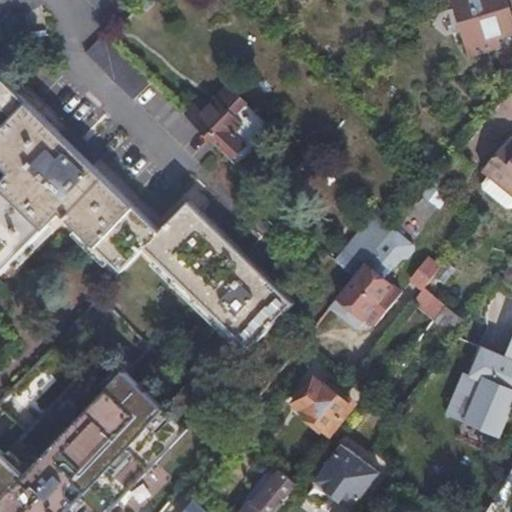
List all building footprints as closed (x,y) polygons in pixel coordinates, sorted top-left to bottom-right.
[(460,0),(472,41),(493,35),(511,28),(511,23),(504,0),(460,0)] [(89,51),(137,98),(155,80),(106,34),(89,51)] [(493,35),(472,41),(477,56),(497,51),(493,35)] [(190,201),(168,222),(161,230),(3,71),(0,74),(0,159),(12,171),(0,183),(0,272),(1,274),(64,210),(123,268),(147,244),(252,348),(273,325),(295,303),(190,201)] [(205,97),(189,114),(241,164),(264,139),(247,123),(259,110),(232,84),(212,104),(205,97)] [(247,123),(264,139),(266,136),(267,133),(268,128),(268,122),(266,117),(264,115),(259,110),(247,123)] [(511,136),(485,167),(511,192),(511,136)] [(436,179),(447,166),(429,151),(419,162),(436,179)] [(477,166),(458,151),(447,166),(436,179),(454,195),(477,166)] [(339,258),(357,276),(397,227),(378,211),(339,258)] [(357,276),(340,297),(375,325),(376,323),(377,324),(404,291),(386,276),(394,267),(397,268),(406,256),(410,256),(416,249),(416,243),(397,227),(357,276)] [(421,292),(424,289),(442,266),(443,265),(430,255),(413,277),(414,279),(410,284),(421,292)] [(437,276),(446,282),(457,268),(448,261),(437,276)] [(421,292),(416,298),(437,315),(445,305),(424,289),(421,292)] [(511,339),(504,359),(482,349),(466,391),(482,397),(471,424),(499,436),(511,403),(511,339)] [(0,458),(0,511),(106,511),(187,430),(142,385),(144,382),(136,374),(133,377),(107,350),(0,458)] [(289,399),(329,434),(352,407),(311,373),(289,399)] [(316,480),(353,507),(378,473),(342,446),(316,480)] [(273,511),(296,484),(277,467),(267,479),(271,482),(268,486),(264,483),(254,485),(230,511),(273,511)] [(505,511),(509,505),(503,502),(507,497),(505,494),(499,491),(485,511),(505,511)] [(211,511),(196,496),(183,511),(182,511),(211,511)] [(460,511),(446,502),(439,511),(460,511)]
